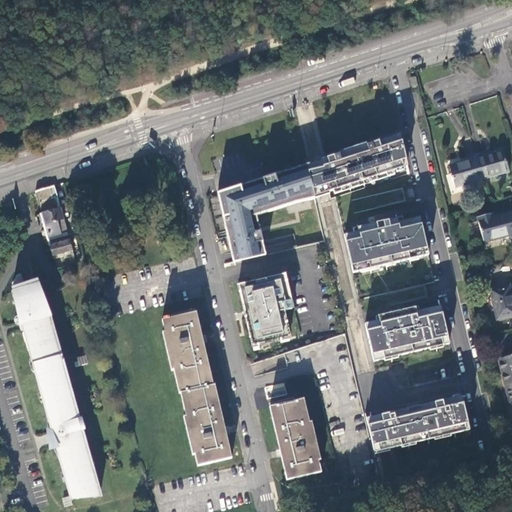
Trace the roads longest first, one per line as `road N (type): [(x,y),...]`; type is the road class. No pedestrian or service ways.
road 1 (residential): [(490,457),(395,48)]
road 2 (residential): [(179,118),(269,511)]
road 3 (primary): [(395,48),(179,118)]
road 4 (primary): [(179,118),(0,181)]
